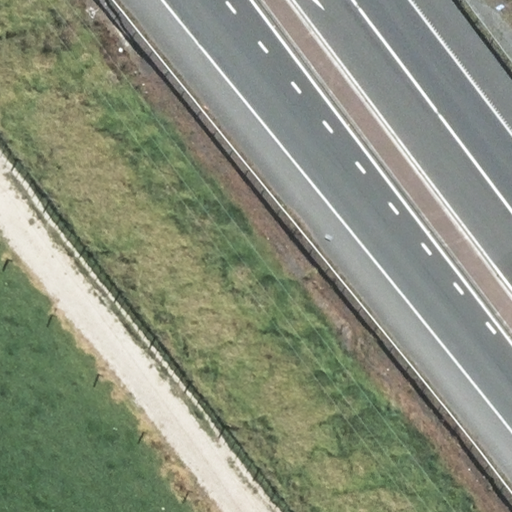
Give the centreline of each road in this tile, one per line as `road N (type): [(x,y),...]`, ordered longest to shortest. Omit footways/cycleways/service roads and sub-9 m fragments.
road 1 (trunk): [(511,374),(216,0)]
road 2 (trunk): [(382,0),(511,167)]
